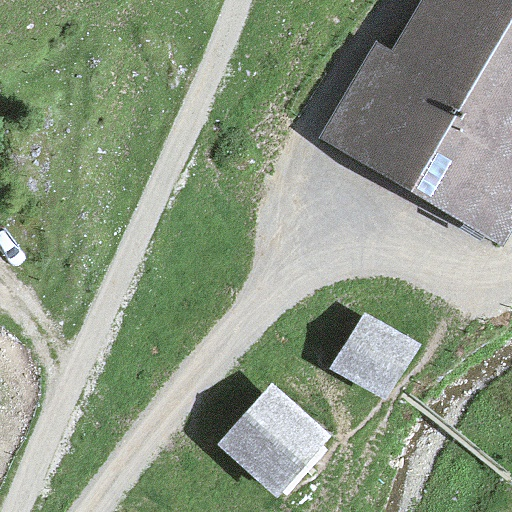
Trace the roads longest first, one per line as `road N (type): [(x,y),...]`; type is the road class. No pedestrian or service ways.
road 1 (track): [(15,511),(239,0)]
road 2 (track): [(511,268),(458,266),(354,241),(303,264),(196,376),(91,511)]
